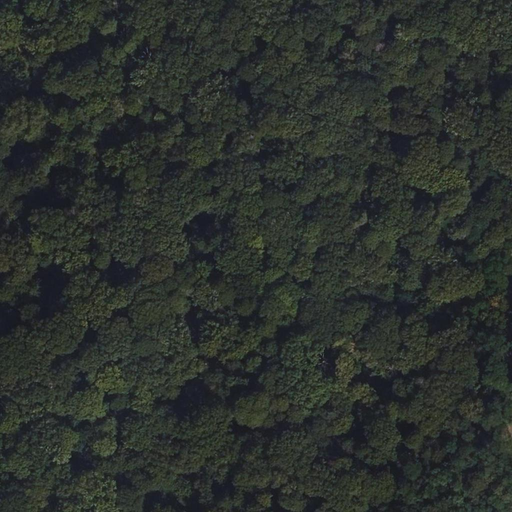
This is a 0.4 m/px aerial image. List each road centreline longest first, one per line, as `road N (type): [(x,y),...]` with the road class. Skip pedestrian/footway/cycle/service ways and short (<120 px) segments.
road 1 (track): [(40,473),(143,419),(177,393),(195,366),(265,323),(267,299),(246,221),(250,167),(320,109),(327,89),(319,67),(331,48),(334,0)]
road 2 (track): [(40,473),(50,381),(33,320),(62,253),(115,196),(116,160)]
road 3 (track): [(116,160),(267,299)]
road 4 (track): [(116,160),(25,67),(15,34),(26,0)]
road 5 (track): [(116,160),(119,113),(170,0)]
